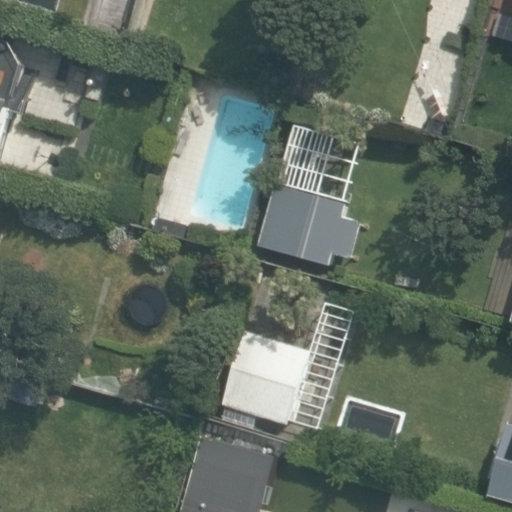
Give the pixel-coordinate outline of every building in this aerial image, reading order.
[(271,116),(186,93),(153,213),(238,236),(271,116)] [(0,161),(16,100),(0,96),(0,161)] [(279,181),(262,240),(335,261),(339,250),(353,254),(365,215),(343,208),(345,200),(279,181)] [(227,405),(294,424),(315,351),(248,332),(227,405)] [(511,435),(494,497),(511,502),(511,435)] [(186,511),(270,511),(285,458),(207,436),(186,511)]
